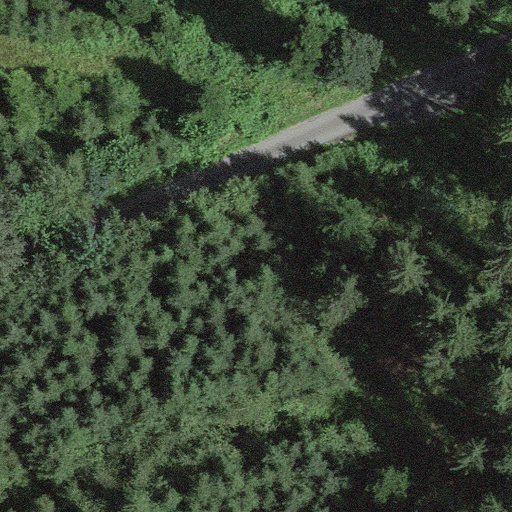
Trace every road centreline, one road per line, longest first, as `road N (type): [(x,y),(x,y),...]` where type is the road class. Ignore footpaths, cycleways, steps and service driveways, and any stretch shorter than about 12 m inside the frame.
road 1 (track): [(511,45),(0,263)]
road 2 (track): [(10,511),(122,468),(420,389),(511,378)]
road 3 (track): [(0,55),(393,96)]
